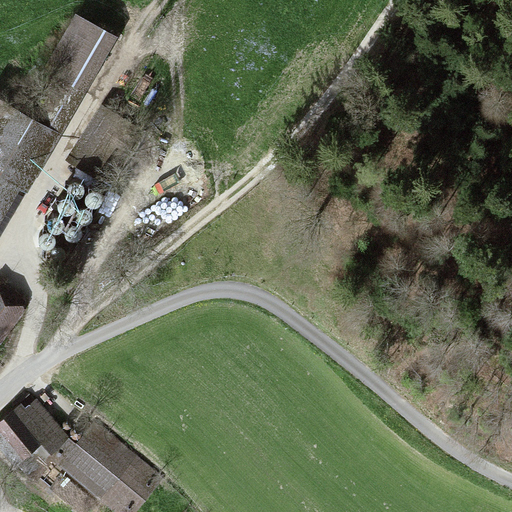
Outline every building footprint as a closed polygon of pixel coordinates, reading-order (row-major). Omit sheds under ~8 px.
[(0,210),(104,35),(78,19),(47,72),(56,77),(38,107),(34,104),(24,120),(0,106),(0,210)] [(74,163),(100,180),(135,128),(108,110),(74,163)] [(62,224),(62,223),(63,222),(63,220),(63,219),(63,218),(62,217),(62,216),(61,215),(60,214),(59,213),(58,213),(56,213),(55,213),(54,213),(53,213),(52,214),(51,214),(50,215),(49,216),(49,217),(48,218),(48,220),(48,221),(48,222),(49,223),(50,224),(50,225),(51,226),(52,227),(53,227),(54,227),(56,227),(57,227),(58,227),(59,226),(60,226),(61,225),(62,224)] [(39,233),(38,234),(38,236),(38,237),(38,239),(39,240),(39,241),(40,242),(41,244),(43,244),(44,245),(45,245),(47,245),(48,245),(49,245),(51,244),(52,244),(53,243),(54,242),(55,240),(55,239),(55,238),(56,236),(55,235),(55,233),(54,232),(53,231),(52,230),(51,229),(50,228),(49,228),(47,228),(46,228),(44,228),(43,229),(42,229),(41,230),(40,231),(39,233)] [(0,330),(22,302),(0,284),(0,330)] [(0,439),(35,480),(58,465),(116,511),(131,511),(158,478),(91,425),(68,445),(33,405),(0,434),(0,439)]
